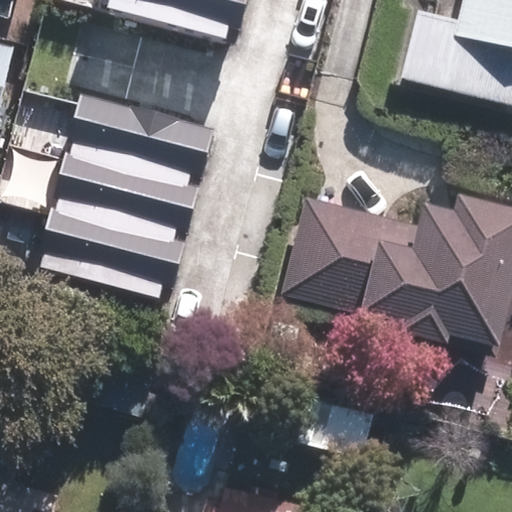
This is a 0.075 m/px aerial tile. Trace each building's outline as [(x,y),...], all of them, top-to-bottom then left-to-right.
[(0,0),(0,11),(16,15),(20,0),(0,0)] [(232,38),(241,0),(108,0),(107,6),(232,38)] [(511,0),(464,0),(457,33),(411,22),(396,92),(511,118),(511,0)] [(0,41),(0,77),(8,44),(0,41)] [(193,198),(212,124),(85,91),(65,165),(193,198)] [(179,250),(193,198),(65,165),(52,216),(179,250)] [(287,295),(498,346),(511,291),(511,203),(433,184),(425,215),(314,188),(287,295)] [(165,301),(179,250),(52,216),(38,268),(165,301)] [(218,327),(191,322),(184,351),(211,356),(218,327)] [(305,399),(293,446),(370,466),(382,418),(305,399)]
